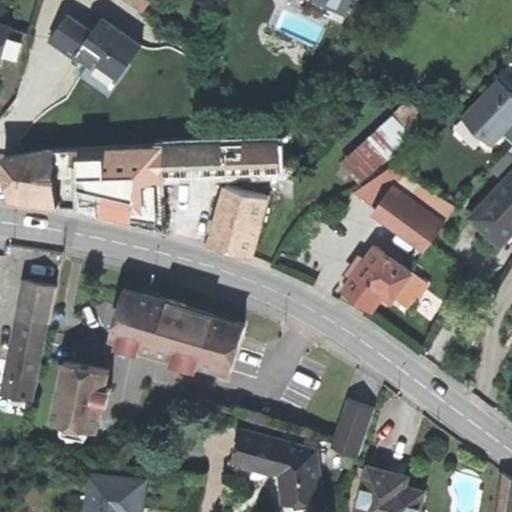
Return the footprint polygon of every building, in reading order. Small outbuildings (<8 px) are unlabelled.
[(343,22),(348,12),(320,0),(313,0),(310,8),(343,22)] [(320,0),(348,12),(352,0),(320,0)] [(104,20),(101,27),(130,37),(133,30),(104,20)] [(91,73),(116,81),(130,37),(101,27),(83,21),(69,65),(91,73)] [(14,28),(0,23),(0,65),(2,66),(14,28)] [(511,136),(511,82),(503,73),(455,123),(482,150),(503,128),(511,136)] [(342,157),(360,179),(416,134),(398,112),(342,157)] [(118,116),(118,141),(148,140),(147,115),(118,116)] [(69,143),(99,142),(99,127),(69,128),(69,143)] [(268,134),(269,140),(282,140),(282,130),(268,134)] [(167,144),(168,173),(283,169),(283,162),(282,140),(269,140),(167,144)] [(170,228),(168,173),(167,144),(78,147),(80,176),(99,176),(101,213),(170,228)] [(60,206),(60,204),(56,177),(51,148),(51,147),(8,156),(14,202),(60,206)] [(78,147),(51,148),(56,177),(80,176),(78,147)] [(488,230),(502,243),(511,232),(511,174),(473,216),(488,230)] [(60,204),(101,213),(99,176),(80,176),(56,177),(60,204)] [(250,183),(248,189),(271,195),(274,183),(259,179),(257,185),(250,183)] [(382,214),(385,210),(399,192),(385,182),(369,204),(382,214)] [(236,250),(254,255),(271,195),(248,189),(231,184),(214,244),(236,250)] [(399,192),(385,210),(425,240),(439,222),(399,192)] [(360,300),(373,310),(387,291),(406,265),(378,244),(345,289),(360,300)] [(414,271),(406,265),(387,291),(395,297),(396,296),(414,272),(414,271)] [(429,284),(414,272),(396,296),(411,308),(429,284)] [(59,286),(33,281),(26,318),(30,318),(50,322),(52,322),(59,286)] [(127,292),(116,332),(161,345),(163,338),(176,342),(174,349),(202,357),(201,361),(234,371),(246,327),(216,318),(217,314),(182,304),(144,293),(143,296),(127,292)] [(40,377),(50,322),(30,318),(19,373),(40,377)] [(58,329),(53,352),(81,358),(86,336),(58,329)] [(56,420),(100,428),(104,405),(110,406),(113,387),(108,386),(112,369),(67,361),(56,420)] [(349,395),(334,445),(363,453),(378,404),(349,395)] [(284,471),(287,501),(325,497),(323,473),(320,448),(245,429),(237,459),(261,466),(284,471)] [(392,470),(371,465),(360,511),(419,511),(425,489),(406,484),(409,474),(392,470)] [(511,475),(504,471),(501,501),(511,502),(511,475)] [(148,479),(95,474),(91,511),(145,511),(146,501),(148,479)] [(511,511),(511,502),(501,501),(499,511),(511,511)]
